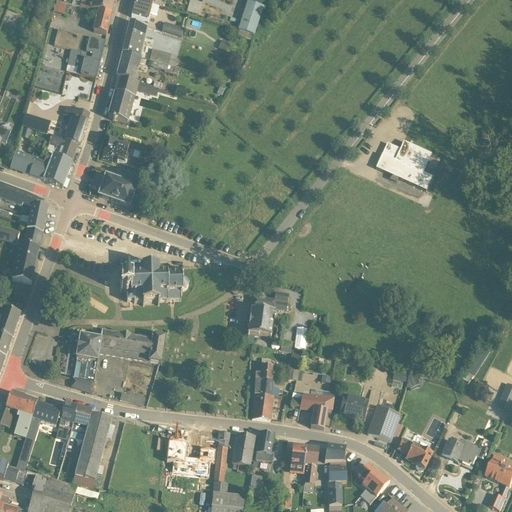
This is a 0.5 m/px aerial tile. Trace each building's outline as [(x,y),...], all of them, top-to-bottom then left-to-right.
[(76,0),(72,0),(71,6),(111,15),(114,0),(85,0),(85,2),(76,0)] [(136,0),(131,18),(147,23),(149,16),(156,18),(158,8),(152,6),(152,5),(136,0)] [(190,0),(186,12),(197,15),(201,4),(190,0)] [(53,12),(63,16),(66,5),(56,3),(53,12)] [(255,37),(264,8),(247,3),(238,32),(255,37)] [(97,13),(92,33),(106,36),(111,15),(97,13)] [(140,59),(147,28),(130,24),(122,55),(140,59)] [(183,30),(163,24),(161,32),(180,38),(183,30)] [(104,44),(57,31),(53,46),(71,51),(66,73),(95,82),(104,44)] [(46,48),(42,64),(65,70),(69,54),(46,48)] [(177,57),(152,50),(149,62),(174,69),(177,57)] [(116,78),(135,83),(141,59),(122,55),(116,78)] [(149,62),(147,66),(154,68),(154,69),(164,72),(164,73),(172,75),(174,69),(149,62)] [(156,98),(158,90),(118,79),(110,109),(107,118),(107,119),(127,125),(137,93),(156,98)] [(163,85),(154,83),(152,88),(164,92),(165,87),(162,87),(163,85)] [(63,142),(78,147),(88,116),(65,108),(62,117),(66,118),(64,124),(69,125),(63,142)] [(50,124),(25,116),(21,128),(46,136),(50,124)] [(5,144),(10,133),(0,128),(0,143),(0,142),(5,144)] [(30,131),(23,129),(20,138),(28,140),(30,131)] [(48,145),(44,143),(40,154),(46,156),(72,164),(78,147),(63,142),(50,138),(48,145)] [(129,148),(109,142),(107,150),(104,150),(101,161),(116,166),(116,164),(135,170),(138,161),(143,162),(145,155),(128,150),(129,148)] [(386,145),(375,170),(390,177),(388,181),(395,184),(398,180),(425,193),(431,179),(432,180),(435,173),(433,172),(435,167),(437,167),(440,161),(429,155),(403,143),(400,151),(386,145)] [(46,156),(44,164),(15,152),(9,171),(51,185),(62,190),(72,164),(46,156)] [(139,170),(136,179),(149,183),(152,172),(141,168),(140,170),(139,170)] [(136,189),(105,178),(98,198),(125,208),(129,209),(136,189)] [(22,206),(30,209),(42,209),(43,204),(43,203),(26,194),(0,184),(0,200),(21,208),(22,206)] [(47,210),(42,209),(30,209),(25,231),(42,235),(47,210)] [(8,215),(0,211),(0,217),(7,220),(8,215)] [(0,229),(0,242),(15,247),(18,234),(0,229)] [(30,286),(42,235),(25,231),(22,246),(18,245),(10,282),(30,286)] [(120,283),(119,283),(119,293),(123,293),(123,294),(123,295),(124,295),(125,296),(126,296),(126,297),(126,304),(133,303),(133,305),(142,304),(142,308),(144,308),(144,305),(157,305),(157,307),(159,307),(159,304),(180,303),(180,297),(181,297),(181,293),(183,293),(185,292),(187,290),(188,288),(188,286),(188,284),(187,282),(185,281),(183,280),(181,280),(181,279),(182,279),(182,278),(183,278),(183,277),(183,276),(182,275),(181,275),(180,275),(179,275),(179,270),(157,270),(157,267),(156,267),(156,269),(142,270),(142,267),(141,267),(141,270),(132,271),(132,273),(131,272),(129,271),(127,272),(126,273),(125,274),(124,276),(125,278),(126,279),(127,280),(129,281),(129,282),(120,283)] [(0,303),(8,305),(11,294),(3,292),(0,302),(0,303)] [(287,305),(289,296),(275,294),(273,302),(252,300),(251,309),(285,314),(286,305),(287,305)] [(0,337),(11,341),(20,317),(1,310),(0,314),(0,337)] [(274,315),(251,312),(246,348),(251,349),(253,349),(254,338),(271,340),(274,315)] [(158,365),(161,366),(165,339),(152,337),(151,342),(101,333),(99,341),(97,356),(158,365)] [(7,352),(11,341),(0,337),(0,358),(4,360),(7,352)] [(91,396),(99,341),(79,338),(72,379),(70,389),(91,396)] [(290,354),(292,345),(281,343),(280,353),(290,354)] [(469,373),(474,376),(489,355),(484,352),(469,373)] [(301,356),(291,355),(291,363),(300,364),(301,356)] [(255,364),(254,382),(271,384),(273,361),(261,360),(261,364),(255,364)] [(286,381),(301,383),(302,375),(298,375),(298,371),(287,369),(286,381)] [(351,370),(350,377),(357,378),(358,371),(351,370)] [(406,374),(393,371),(391,386),(403,389),(406,374)] [(321,386),(330,388),(331,379),(322,378),(321,386)] [(419,387),(415,378),(405,382),(409,391),(419,387)] [(254,383),(254,382),(253,397),(272,400),(277,398),(278,390),(273,390),(273,384),(254,383)] [(511,412),(511,387),(506,385),(498,408),(511,412)] [(312,414),(310,429),(323,432),(326,412),(331,413),(332,402),(340,403),(341,395),(329,393),(329,394),(328,400),(302,397),(299,412),(312,414)] [(299,410),(302,396),(293,394),(289,407),(299,410)] [(18,420),(13,437),(25,441),(37,405),(28,402),(10,395),(9,399),(0,423),(0,427),(8,430),(14,414),(17,415),(16,419),(18,420)] [(121,395),(119,402),(142,408),(144,401),(121,395)] [(269,423),(272,400),(253,397),(251,421),(269,423)] [(369,404),(342,397),(338,416),(364,423),(369,404)] [(55,430),(60,413),(37,405),(25,441),(16,470),(24,473),(40,425),(55,430)] [(77,408),(64,405),(62,413),(55,438),(60,439),(58,446),(66,448),(77,409),(77,408)] [(367,436),(389,444),(400,417),(376,408),(367,436)] [(83,443),(91,412),(77,409),(66,448),(65,452),(66,452),(71,454),(75,441),(83,443)] [(111,421),(91,416),(83,443),(72,487),(92,493),(95,483),(100,484),(103,468),(101,467),(99,467),(104,447),(106,441),(110,442),(114,428),(110,427),(111,421)] [(229,435),(219,433),(210,511),(242,511),(245,499),(244,498),(226,496),(227,486),(227,485),(224,485),(229,435)] [(272,437),(259,434),(255,462),(271,464),(273,457),(269,456),(272,437)] [(236,474),(243,476),(245,469),(250,470),(254,439),(237,436),(231,466),(232,466),(232,470),(237,472),(236,474)] [(201,437),(198,461),(214,462),(216,438),(201,437)] [(433,456),(402,440),(397,451),(407,456),(405,460),(412,464),(412,465),(416,467),(415,470),(416,472),(418,474),(420,474),(422,472),(423,471),(424,471),(433,456)] [(487,451),(488,452),(492,444),(484,441),(480,450),(460,442),(458,446),(448,441),(440,457),(456,465),(458,462),(463,464),(462,466),(468,469),(471,466),(473,467),(477,459),(482,462),(487,451)] [(167,444),(164,472),(183,475),(187,446),(167,444)] [(305,450),(292,448),(289,475),(303,476),(305,450)] [(326,448),(324,464),(343,464),(344,450),(326,448)] [(316,469),(318,451),(305,450),(303,476),(303,493),(313,494),(313,488),(314,488),(315,481),(317,481),(318,475),(316,474),(316,469)] [(504,461),(494,457),(484,479),(503,488),(498,498),(493,495),(488,508),(497,511),(499,511),(511,483),(511,470),(502,466),(504,461)] [(328,508),(328,511),(340,511),(341,508),(342,507),(341,485),(345,485),(345,464),(329,464),(329,470),(327,470),(327,471),(325,471),(325,477),(327,477),(327,485),(327,496),(326,496),(326,507),(327,507),(328,508)] [(98,495),(76,489),(0,465),(0,481),(31,491),(31,490),(31,489),(34,490),(31,499),(71,508),(74,495),(96,502),(98,495)] [(359,498),(369,507),(389,484),(379,475),(378,477),(366,466),(357,477),(364,483),(361,487),(366,490),(359,498)] [(262,479),(251,477),(248,490),(259,493),(262,479)] [(288,511),(290,496),(281,495),(279,510),(288,511)] [(0,511),(17,511),(18,510),(7,506),(9,499),(0,496),(0,511)] [(31,499),(27,511),(69,511),(71,508),(31,499)] [(405,511),(392,500),(381,511),(405,511)]
